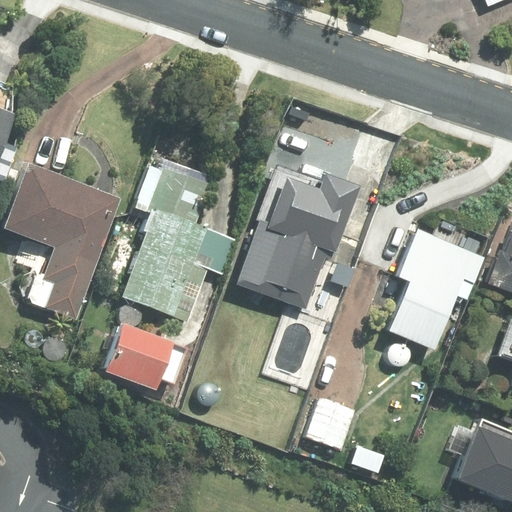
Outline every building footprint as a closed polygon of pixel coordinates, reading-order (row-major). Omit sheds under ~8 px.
[(0,171),(12,142),(0,137),(0,123),(6,108),(0,105),(0,171)] [(34,273),(26,296),(30,303),(74,318),(116,197),(15,162),(0,207),(0,231),(48,247),(47,251),(25,244),(17,267),(34,273)] [(134,226),(137,227),(115,292),(184,316),(201,266),(218,273),(230,237),(187,223),(202,178),(155,162),(154,166),(141,162),(128,197),(140,201),(138,205),(141,206),(134,226)] [(251,215),(227,280),(299,305),(319,252),(323,253),(322,257),(349,267),(374,202),(344,191),(349,179),(313,166),(308,180),(275,168),(257,217),(251,215)] [(492,244),(479,279),(511,290),(511,222),(506,220),(496,247),(492,244)] [(393,345),(393,348),(393,351),(395,354),(398,356),(401,356),(405,356),(408,355),(410,352),(412,349),(415,340),(426,345),(449,289),(459,294),(476,253),(455,245),(460,235),(434,224),(430,233),(407,224),(388,271),(400,275),(380,324),(398,332),(394,341),(393,345)] [(92,363),(98,364),(93,377),(112,384),(117,372),(144,383),(148,372),(165,378),(179,344),(162,337),(163,335),(111,315),(92,363)] [(313,393),(300,434),(337,445),(349,404),(313,393)] [(511,438),(466,419),(446,470),(511,496),(511,438)] [(378,453),(350,449),(347,469),(374,474),(378,453)]
